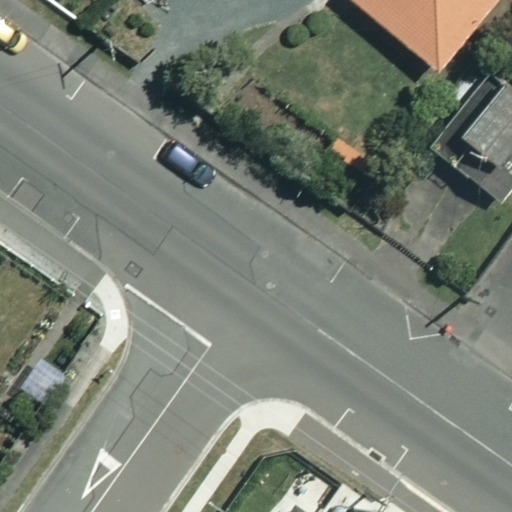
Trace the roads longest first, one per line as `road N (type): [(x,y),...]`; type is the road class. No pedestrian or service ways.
road 1 (residential): [(251,280),(511,465)]
road 2 (residential): [(0,103),(251,280)]
road 3 (residential): [(88,511),(251,280)]
